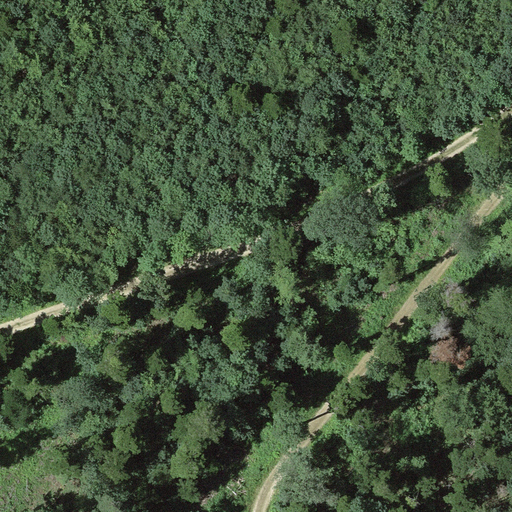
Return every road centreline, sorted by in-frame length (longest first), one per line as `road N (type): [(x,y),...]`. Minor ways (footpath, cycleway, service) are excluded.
road 1 (track): [(0,344),(334,223),(511,108)]
road 2 (track): [(263,511),(264,491),(377,318),(511,159)]
